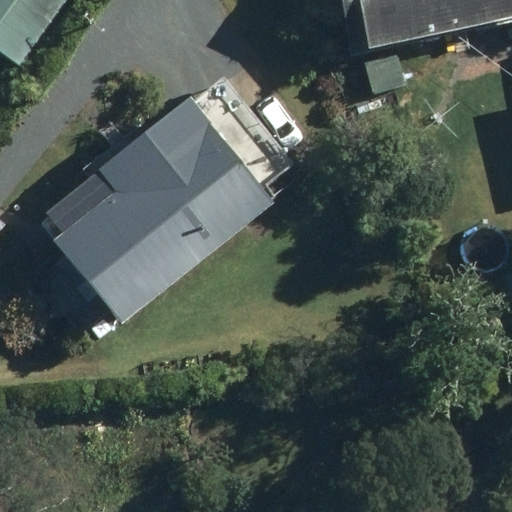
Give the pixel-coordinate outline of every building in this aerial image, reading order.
[(0,0),(0,51),(11,59),(53,0),(0,0)] [(511,0),(326,0),(336,45),(511,9),(511,0)] [(391,55),(360,62),(367,90),(398,83),(391,55)] [(36,237),(102,320),(256,199),(174,93),(80,165),(98,188),(36,237)] [(499,499),(511,499),(511,475),(499,476),(499,499)]
